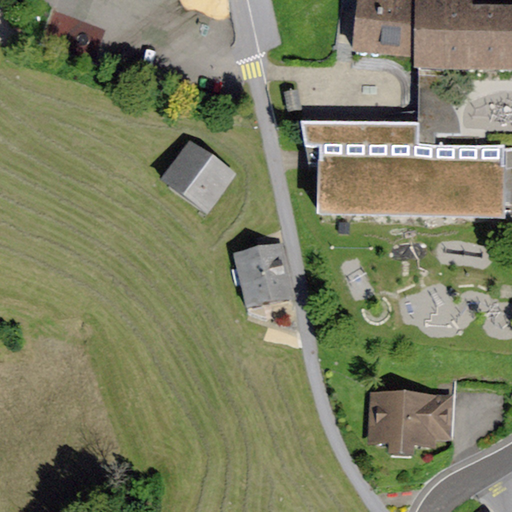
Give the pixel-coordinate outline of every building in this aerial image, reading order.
[(413,0),(413,2),(393,0),(358,0),(352,59),(413,66),(414,76),(511,77),(511,10),(471,10),(472,0),(413,0)] [(422,129),(300,127),(304,154),(318,153),(317,226),(504,227),(506,149),(421,148),(422,129)] [(240,179),(192,148),(167,185),(214,217),(240,179)] [(283,249),(236,259),(248,314),(295,304),(283,249)] [(453,400),(372,397),(370,445),(391,446),(391,460),(412,460),(413,452),(437,453),(438,446),(451,446),(453,400)]
